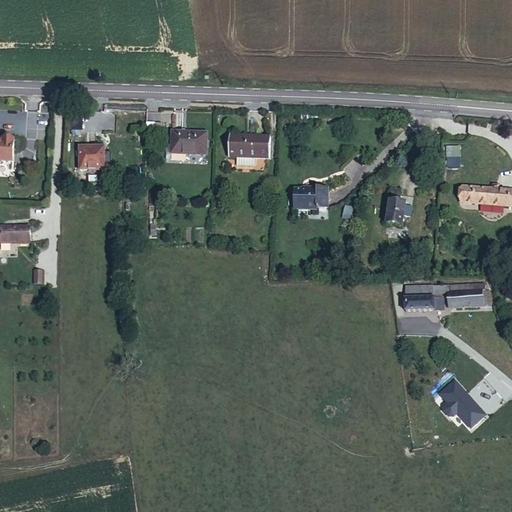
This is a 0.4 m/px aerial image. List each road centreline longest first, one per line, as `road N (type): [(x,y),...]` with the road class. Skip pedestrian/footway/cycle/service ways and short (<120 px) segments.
road 1 (secondary): [(511,111),(208,94)]
road 2 (secondary): [(0,86),(208,94)]
